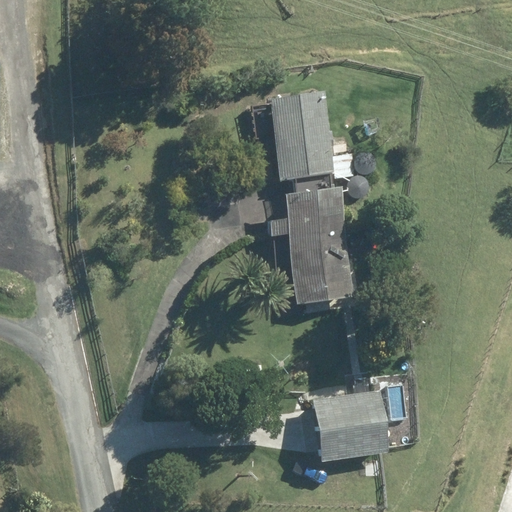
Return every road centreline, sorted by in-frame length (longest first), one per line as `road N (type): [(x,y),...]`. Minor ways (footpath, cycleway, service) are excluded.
road 1 (track): [(66,458),(131,419),(143,349),(194,253),(242,226)]
road 2 (track): [(38,330),(0,22)]
road 3 (unclassified): [(77,511),(38,330)]
road 4 (track): [(131,419),(202,431),(284,426)]
